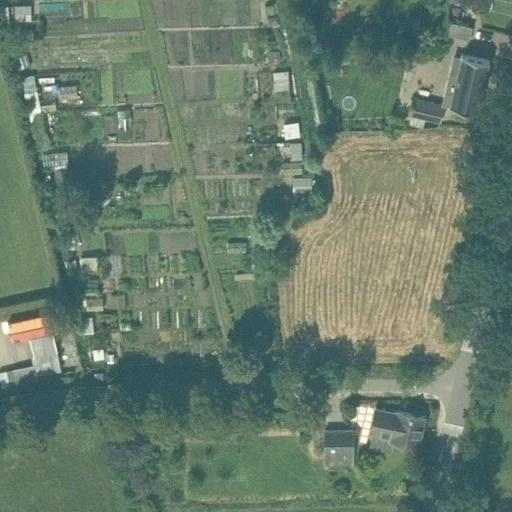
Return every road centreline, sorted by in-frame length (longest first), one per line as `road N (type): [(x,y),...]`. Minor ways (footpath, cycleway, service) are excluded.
road 1 (residential): [(0,406),(79,391),(457,390)]
road 2 (unknown): [(122,0),(216,388)]
road 3 (unclassified): [(457,390),(502,198)]
road 4 (unclassified): [(432,511),(457,390)]
